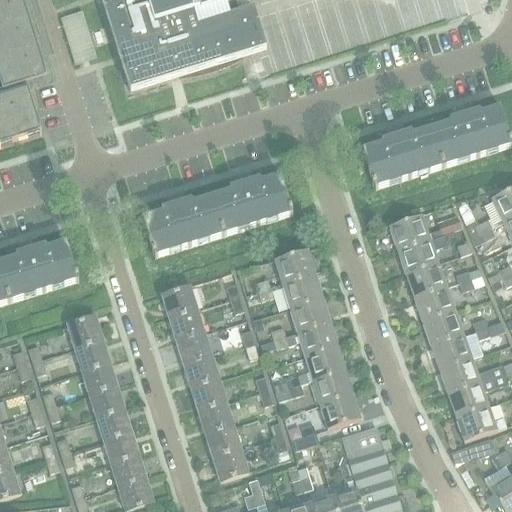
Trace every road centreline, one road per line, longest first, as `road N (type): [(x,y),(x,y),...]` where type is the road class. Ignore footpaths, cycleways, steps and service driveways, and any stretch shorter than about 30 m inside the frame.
road 1 (residential): [(459,511),(402,409),(301,110)]
road 2 (residential): [(192,511),(87,177)]
road 3 (residential): [(87,177),(301,110)]
road 4 (residential): [(301,110),(511,42)]
road 5 (residential): [(87,177),(86,149),(37,0)]
